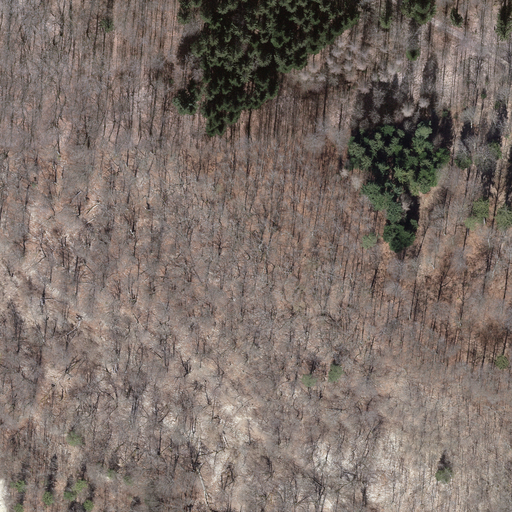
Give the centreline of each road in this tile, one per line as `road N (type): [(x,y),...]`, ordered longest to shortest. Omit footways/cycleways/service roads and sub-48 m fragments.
road 1 (track): [(379,511),(258,444),(0,254)]
road 2 (track): [(511,64),(399,0)]
